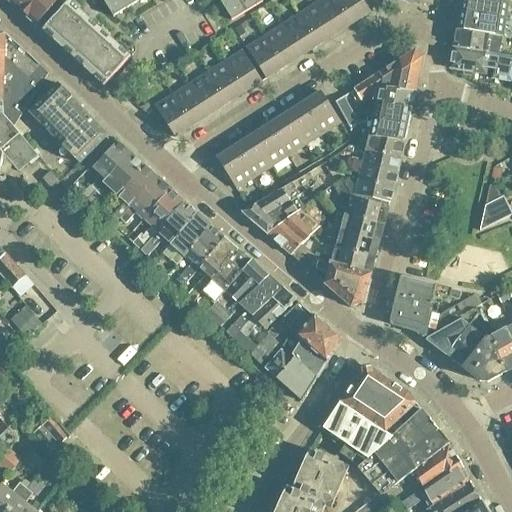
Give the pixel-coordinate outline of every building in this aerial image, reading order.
[(8,0),(19,9),(27,0),(8,0)] [(36,25),(58,0),(27,0),(19,9),(20,10),(28,18),(36,25)] [(131,6),(126,0),(92,0),(93,1),(94,0),(102,0),(113,17),(131,6)] [(263,1),(261,0),(218,0),(231,21),(263,1)] [(352,24),(336,0),(320,0),(315,4),(334,35),(352,24)] [(369,13),(361,0),(336,0),(352,24),(369,13)] [(509,3),(503,2),(491,0),(460,0),(461,0),(459,12),(495,18),(503,20),(506,20),(509,3)] [(100,29),(85,15),(69,1),(42,31),(58,45),(73,59),(100,29)] [(334,35),(315,4),(297,15),(317,46),(334,35)] [(502,37),(503,31),(504,31),(506,20),(503,20),(495,18),(459,12),(457,25),(456,25),(456,29),(502,37)] [(317,46),(297,15),(280,26),(300,57),(317,46)] [(241,24),(234,28),(239,37),(246,33),(241,24)] [(300,57),(280,26),(263,37),(283,68),(300,57)] [(104,86),(130,57),(115,43),(100,29),(73,59),(88,72),(104,86)] [(499,54),(502,37),(456,29),(455,34),(455,35),(453,47),(499,54)] [(0,112),(13,128),(24,111),(42,83),(49,73),(32,58),(5,34),(0,31),(0,112)] [(283,68),(263,37),(245,48),(265,80),(283,68)] [(450,69),(461,71),(464,75),(470,76),(472,72),(485,75),(487,62),(507,66),(507,70),(511,70),(511,56),(499,54),(453,47),(450,69)] [(261,82),(241,51),(223,62),(243,93),(261,82)] [(415,91),(423,56),(414,51),(351,92),(358,102),(361,100),(362,102),(374,94),(374,91),(381,91),(382,89),(415,91)] [(243,93),(223,62),(206,73),(226,104),(243,93)] [(226,104),(206,73),(189,84),(208,115),(226,104)] [(108,136),(78,106),(80,105),(58,84),(29,112),(63,146),(62,147),(79,164),(108,136)] [(208,115),(189,84),(171,95),(191,126),(208,115)] [(411,109),(415,91),(382,89),(381,91),(374,91),(374,94),(372,102),(411,109)] [(340,123),(330,106),(321,92),(303,103),(323,134),(340,123)] [(191,126),(171,95),(154,106),(173,138),(191,126)] [(360,123),(345,97),(336,102),(351,128),(360,123)] [(365,122),(372,120),(407,125),(411,109),(372,102),(368,101),(367,108),(368,108),(365,122)] [(323,134),(303,103),(286,114),(306,145),(323,134)] [(0,149),(3,154),(18,172),(38,156),(14,129),(13,128),(0,112),(0,149)] [(306,145),(286,114),(268,125),(288,156),(306,145)] [(365,129),(364,134),(403,142),(407,125),(372,120),(371,127),(365,129)] [(288,156),(268,125),(251,136),(271,167),(288,156)] [(403,142),(364,134),(362,142),(366,143),(364,150),(399,157),(403,142)] [(271,167),(251,136),(234,147),(254,178),(271,167)] [(96,192),(130,154),(117,142),(93,168),(101,175),(90,186),(96,192)] [(254,178),(234,147),(216,158),(236,189),(254,178)] [(351,162),(361,165),(396,172),(399,157),(364,150),(362,160),(352,157),(351,162)] [(117,195),(144,165),(130,154),(96,192),(88,200),(94,205),(102,196),(110,188),(117,195)] [(121,217),(157,177),(144,165),(117,195),(125,202),(116,211),(121,217)] [(357,180),(392,187),(396,172),(361,165),(357,180)] [(60,183),(50,172),(42,178),(52,190),(60,183)] [(144,220),(171,189),(157,177),(121,217),(126,223),(136,213),(144,220)] [(352,194),(354,194),(389,203),(392,187),(357,180),(356,187),(349,177),(344,181),(352,194)] [(353,197),(354,194),(352,194),(344,181),(343,179),(334,185),(345,202),(347,203),(345,214),(350,215),(384,224),(388,207),(353,198),(353,197)] [(289,201),(290,200),(296,196),(298,195),(293,188),(294,187),(291,182),(243,213),(257,225),(289,201)] [(90,186),(82,194),(88,200),(96,192),(90,186)] [(141,251),(184,201),(171,189),(144,220),(152,226),(144,236),(141,233),(132,243),(141,251)] [(485,205),(498,199),(497,191),(488,192),(485,205)] [(297,212),(298,212),(299,211),(304,207),(296,196),(290,200),(289,201),(257,225),(268,234),(297,212)] [(170,244),(198,213),(184,201),(141,251),(146,256),(162,237),(170,244)] [(507,212),(496,210),(485,208),(484,210),(483,221),(479,231),(505,220),(507,212)] [(319,228),(311,221),(299,211),(298,212),(297,212),(268,234),(291,255),(303,244),(313,235),(319,228)] [(380,241),(384,224),(350,215),(345,214),(336,212),(333,224),(328,223),(327,227),(327,228),(380,241)] [(183,257),(211,225),(198,213),(170,244),(178,251),(171,260),(176,265),(183,257)] [(197,269),(225,237),(211,225),(183,257),(191,263),(177,279),(184,285),(195,273),(198,270),(197,269)] [(375,259),(380,241),(327,228),(325,235),(338,238),(335,248),(374,258),(375,259)] [(197,269),(198,270),(204,276),(187,295),(193,301),(200,293),(211,282),(238,249),(225,237),(197,269)] [(319,260),(303,244),(291,255),(315,276),(316,272),(319,262),(319,260)] [(5,253),(0,247),(0,271),(21,296),(34,285),(5,253)] [(369,276),(374,258),(335,248),(333,259),(320,256),(320,257),(319,260),(319,262),(369,276)] [(225,293),(251,261),(252,261),(238,249),(211,282),(225,293)] [(239,305),(269,277),(266,275),(256,266),(256,265),(255,265),(252,263),(252,262),(251,261),(225,293),(225,294),(207,314),(221,327),(232,314),(223,306),(231,298),(239,305)] [(362,307),(369,276),(319,262),(316,272),(328,274),(326,284),(354,310),(362,307)] [(232,338),(282,289),(279,285),(278,286),(270,278),(269,277),(239,305),(240,305),(236,309),(243,315),(227,334),(232,338)] [(460,300),(461,292),(451,289),(401,277),(397,294),(416,299),(431,302),(433,293),(450,297),(460,300)] [(282,289),(232,338),(239,345),(246,351),(253,342),(246,336),(259,322),(266,328),(296,301),(285,292),(286,291),(282,289)] [(408,330),(416,299),(397,294),(389,325),(408,330)] [(462,317),(481,306),(475,295),(456,306),(457,307),(462,317)] [(439,304),(431,302),(416,299),(408,330),(414,331),(423,338),(426,337),(432,315),(436,315),(439,304)] [(462,317),(460,317),(461,321),(427,340),(447,355),(472,323),(472,324),(478,316),(476,313),(490,305),(488,302),(481,306),(462,317)] [(338,337),(299,304),(282,318),(294,330),(303,335),(301,338),(327,362),(339,344),(338,337)] [(29,337),(43,325),(27,307),(11,322),(27,339),(29,337)] [(462,317),(457,307),(438,318),(441,323),(434,327),(437,331),(459,318),(460,317),(462,317)] [(511,316),(508,319),(506,318),(503,319),(502,318),(499,319),(511,342),(511,316)] [(511,368),(511,342),(499,319),(496,321),(498,322),(494,324),(496,326),(494,327),(498,334),(491,338),(497,350),(494,351),(506,372),(511,368)] [(472,323),(447,355),(462,368),(484,339),(473,330),(475,326),(472,324),(472,323)] [(327,362),(301,338),(303,335),(294,330),(289,337),(298,342),(293,349),(290,347),(288,350),(317,378),(327,362)] [(260,365),(279,344),(269,335),(249,356),(260,365)] [(506,372),(494,351),(497,350),(491,338),(485,339),(484,339),(462,368),(480,382),(481,381),(485,382),(486,382),(488,382),(501,375),(501,374),(504,373),(506,372)] [(16,349),(13,346),(7,340),(0,346),(0,353),(5,358),(9,355),(16,349)] [(315,382),(281,351),(265,369),(301,401),(302,402),(315,382)] [(416,404),(407,393),(370,368),(362,370),(353,384),(376,398),(368,411),(390,427),(416,404)] [(390,427),(368,411),(376,398),(353,384),(340,402),(393,435),(397,432),(390,427)] [(357,467),(393,435),(340,402),(323,428),(340,440),(337,445),(357,467)] [(0,420),(8,430),(22,419),(9,403),(3,408),(0,404),(0,420)] [(394,486),(450,443),(421,410),(397,432),(393,435),(357,467),(381,495),(394,486)] [(65,430),(54,416),(42,426),(58,445),(67,438),(68,439),(70,438),(70,437),(70,436),(68,434),(65,430)] [(0,420),(0,438),(8,430),(0,420)] [(58,445),(42,426),(33,434),(50,453),(58,445)] [(408,499),(459,463),(460,462),(458,459),(458,458),(458,457),(457,458),(450,445),(451,444),(450,443),(414,471),(418,479),(410,485),(412,489),(406,494),(408,498),(408,499)] [(322,511),(326,505),(331,508),(349,467),(309,450),(292,489),(287,487),(275,511),(322,511)] [(0,462),(0,466),(9,474),(21,461),(10,451),(0,462)] [(432,506),(471,481),(470,480),(470,481),(463,468),(462,466),(462,467),(460,464),(461,463),(460,462),(459,463),(408,499),(408,498),(404,501),(408,509),(426,495),(432,506)] [(46,463),(39,472),(50,481),(58,473),(46,463)] [(463,511),(481,501),(471,481),(432,506),(429,508),(431,511),(463,511)] [(0,511),(7,511),(26,489),(19,483),(12,493),(1,484),(0,485),(0,511)] [(34,511),(35,511),(25,503),(33,494),(32,493),(34,490),(29,486),(26,489),(7,511),(34,511)] [(394,486),(381,495),(386,503),(399,493),(394,486)] [(378,511),(387,505),(378,494),(356,511),(378,511)] [(487,511),(481,501),(463,511),(487,511)]
